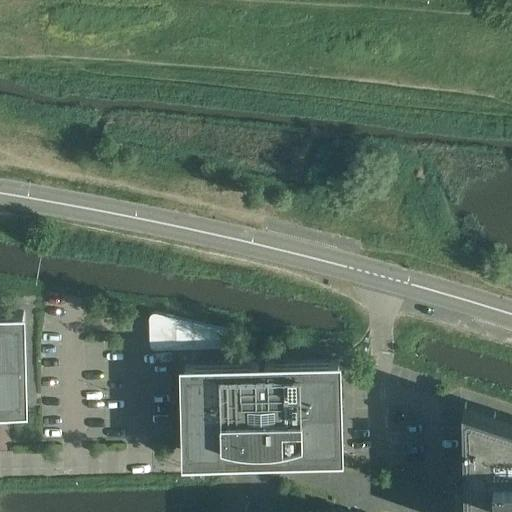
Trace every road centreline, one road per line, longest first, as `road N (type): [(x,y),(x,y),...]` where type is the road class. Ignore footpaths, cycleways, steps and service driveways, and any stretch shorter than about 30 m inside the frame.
road 1 (tertiary): [(511,315),(245,242),(0,194)]
road 2 (residential): [(426,511),(254,461)]
